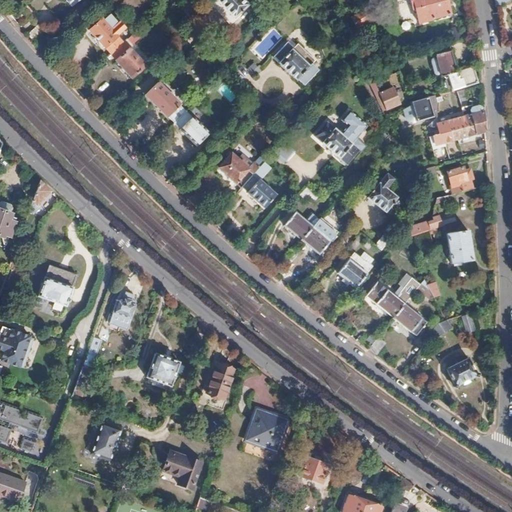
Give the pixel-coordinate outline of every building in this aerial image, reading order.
[(247,4),(243,0),(217,0),(234,17),(247,4)] [(450,14),(446,0),(409,0),(412,9),(415,8),(419,23),(432,19),(431,18),(450,14)] [(199,13),(189,2),(183,7),(193,18),(199,13)] [(131,77),(144,65),(129,48),(128,49),(122,43),(117,37),(118,35),(102,18),(89,30),(105,48),(105,47),(111,53),(117,60),(116,60),(131,77)] [(34,42),(45,31),(38,24),(27,34),(34,42)] [(511,43),(511,34),(500,39),(501,48),(511,43)] [(302,84),(318,68),(311,61),(315,58),(300,43),(296,47),(290,41),(274,57),(280,63),(282,61),(297,77),(296,78),(302,84)] [(215,60),(198,43),(194,47),(210,65),(215,60)] [(457,71),(451,51),(436,55),(442,76),(443,77),(448,75),(457,72),(457,71)] [(442,76),(436,55),(433,56),(439,77),(442,76)] [(267,64),(261,58),(255,64),(261,70),(267,64)] [(253,62),(246,68),(254,76),(260,70),(253,62)] [(478,83),(473,67),(457,71),(457,72),(448,75),(449,77),(453,90),(478,83)] [(179,105),(180,104),(158,83),(146,95),(168,117),(168,116),(174,122),(180,128),(179,129),(196,145),(209,132),(192,116),(191,117),(185,111),(179,105)] [(224,85),(219,90),(229,100),(234,96),(224,85)] [(400,102),(393,87),(380,93),(387,108),(400,102)] [(485,131),(484,120),(483,111),(482,111),(481,109),(479,106),(472,108),(471,111),(468,101),(467,101),(463,89),(455,92),(463,117),(435,125),(438,134),(428,137),(432,150),(446,146),(445,142),(485,131)] [(435,118),(429,99),(436,97),(435,94),(410,102),(416,123),(435,118)] [(401,110),(407,123),(415,119),(409,106),(401,110)] [(314,134),(348,164),(360,149),(361,150),(367,144),(358,136),(368,124),(350,108),(341,118),(348,124),(342,131),(328,118),(314,134)] [(283,140),(272,152),(283,162),(294,150),(283,140)] [(264,161),(266,159),(261,155),(253,163),(242,153),(237,159),(230,153),(218,166),(235,181),(236,181),(242,186),(264,161)] [(275,194),(259,179),(270,166),(264,161),(242,186),(247,191),(246,192),(264,207),(275,194)] [(473,188),(468,173),(465,174),(463,167),(446,172),(453,194),(465,191),(473,188)] [(397,182),(385,173),(366,196),(384,211),(385,210),(390,213),(399,202),(395,198),(396,196),(390,191),(397,182)] [(32,212),(51,192),(48,188),(40,181),(34,198),(29,211),(32,212)] [(304,203),(314,192),(306,186),(296,197),(304,203)] [(219,228),(229,216),(221,209),(211,220),(219,228)] [(9,236),(15,219),(9,217),(10,214),(0,210),(0,235),(2,237),(3,234),(9,236)] [(284,225),(318,253),(336,232),(313,213),(307,220),(295,211),(284,225)] [(438,226),(435,215),(431,216),(432,219),(426,221),(429,229),(438,226)] [(30,228),(33,219),(27,217),(26,220),(24,226),(30,228)] [(379,248),(399,224),(394,219),(374,244),(379,248)] [(418,232),(429,229),(426,221),(405,228),(408,235),(418,232)] [(467,230),(445,233),(449,262),(471,260),(467,230)] [(423,247),(418,232),(408,235),(412,251),(423,247)] [(337,271),(356,285),(371,263),(365,259),(367,257),(354,248),(337,271)] [(72,287),(76,275),(48,265),(44,277),(43,277),(36,296),(65,307),(72,288),(72,287)] [(393,317),(419,283),(410,276),(398,291),(400,292),(396,297),(376,280),(365,294),(393,317)] [(439,292),(433,281),(426,284),(428,288),(432,296),(439,292)] [(112,313),(130,319),(135,305),(130,304),(133,295),(124,292),(121,300),(117,299),(112,313)] [(427,321),(404,303),(393,317),(411,331),(412,330),(417,334),(427,321)] [(130,319),(112,313),(108,324),(126,331),(130,319)] [(474,328),(469,314),(462,316),(466,331),(474,328)] [(450,328),(445,320),(445,319),(438,323),(432,329),(435,333),(437,337),(450,328)] [(30,336),(1,326),(0,329),(0,359),(19,367),(19,365),(23,367),(33,338),(29,337),(30,336)] [(377,354),(386,343),(378,337),(370,348),(374,352),(377,354)] [(91,365),(98,345),(91,342),(84,362),(91,365)] [(176,361),(155,354),(147,379),(160,383),(159,388),(166,390),(176,361)] [(476,373),(468,357),(446,369),(454,384),(476,373)] [(234,369),(216,363),(206,392),(224,398),(234,369)] [(25,410),(0,400),(0,418),(39,432),(44,417),(29,411),(26,418),(22,417),(25,410)] [(288,418),(257,406),(246,438),(277,450),(288,418)] [(0,444),(7,447),(14,429),(0,423),(0,444)] [(108,460),(118,429),(100,423),(89,453),(108,460)] [(36,441),(24,437),(20,449),(33,453),(36,441)] [(192,486),(201,460),(170,448),(163,468),(181,474),(178,481),(192,486)] [(326,467),(303,457),(296,475),(319,484),(326,467)] [(115,481),(74,468),(57,462),(56,467),(55,470),(115,490),(118,482),(115,481)] [(0,493),(18,500),(25,481),(0,472),(0,493)] [(408,490),(412,483),(403,477),(399,487),(408,490)] [(340,511),(341,511),(382,511),(384,508),(381,507),(382,503),(351,492),(350,496),(346,494),(340,511)] [(42,510),(45,501),(35,498),(32,507),(42,510)] [(65,511),(67,509),(50,503),(47,511),(65,511)] [(402,511),(404,507),(393,503),(390,511),(402,511)]
